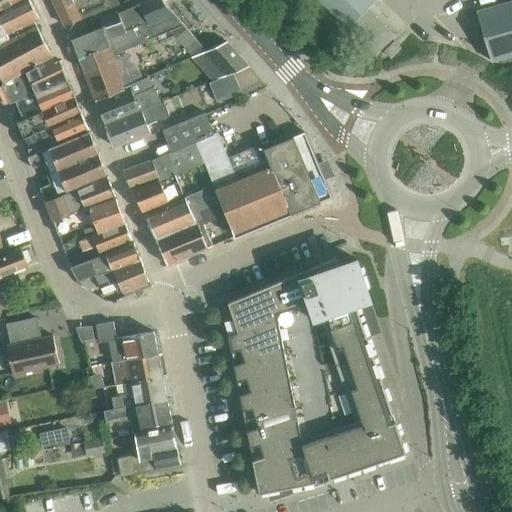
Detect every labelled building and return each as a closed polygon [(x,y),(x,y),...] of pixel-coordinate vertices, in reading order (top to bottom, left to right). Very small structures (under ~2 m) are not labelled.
[(0,0),(0,17),(29,1),(28,0),(0,0)] [(54,0),(66,25),(112,7),(109,0),(54,0)] [(164,0),(148,0),(140,4),(147,23),(173,12),(164,0)] [(320,0),(346,28),(349,26),(368,7),(374,0),(320,0)] [(0,44),(36,26),(34,23),(39,19),(29,1),(0,17),(0,18),(2,23),(0,24),(0,44)] [(511,2),(478,13),(492,63),(511,57),(511,2)] [(72,39),(80,57),(114,44),(117,52),(118,52),(184,25),(174,14),(173,12),(147,23),(140,4),(123,12),(101,20),(104,27),(72,39)] [(349,26),(358,35),(377,17),(368,7),(349,26)] [(358,35),(366,45),(386,26),(377,17),(358,35)] [(0,44),(0,74),(4,82),(53,58),(36,26),(0,44)] [(386,26),(366,45),(375,54),(395,35),(386,26)] [(384,51),(391,58),(402,48),(394,41),(384,51)] [(206,50),(216,62),(238,53),(222,42),(206,50)] [(80,57),(96,100),(125,88),(123,84),(114,59),(119,57),(118,52),(117,52),(114,44),(80,57)] [(250,64),(238,53),(216,62),(227,75),(234,72),(250,64)] [(5,83),(3,84),(10,102),(67,82),(59,62),(56,64),(53,58),(4,82),(5,83)] [(227,75),(210,82),(218,101),(242,91),(234,72),(227,75)] [(96,100),(106,124),(161,103),(155,86),(152,87),(148,75),(123,84),(125,88),(96,100)] [(67,82),(10,102),(18,121),(74,98),(67,82)] [(26,118),(18,121),(21,129),(24,137),(25,137),(81,115),(74,98),(38,113),(26,118)] [(163,102),(161,103),(106,124),(114,147),(151,133),(148,125),(170,117),(163,102)] [(205,163),(215,186),(236,177),(218,132),(214,134),(205,113),(163,131),(172,151),(197,142),(205,163)] [(56,134),(59,142),(88,132),(81,115),(25,137),(28,145),(56,134)] [(70,166),(70,168),(98,156),(88,132),(59,142),(58,142),(42,148),(38,150),(39,153),(29,157),(33,168),(35,167),(43,164),(65,155),(70,166)] [(216,189),(222,203),(227,215),(236,237),(332,197),(305,132),(264,149),(270,163),(236,177),(215,186),(216,189)] [(175,175),(205,163),(197,142),(172,151),(172,152),(152,161),(126,170),(134,191),(175,175)] [(41,188),(46,202),(106,177),(98,156),(70,168),(73,175),(51,184),(41,188)] [(178,183),(175,175),(134,191),(142,211),(168,201),(163,189),(178,183)] [(75,212),(89,207),(115,199),(106,177),(46,202),(45,202),(58,235),(68,231),(67,229),(80,224),(75,212)] [(146,214),(156,240),(203,220),(200,212),(222,203),(216,189),(212,191),(208,183),(183,194),(185,198),(146,214)] [(85,231),(88,238),(125,223),(115,199),(89,207),(97,226),(85,231)] [(203,220),(156,240),(167,265),(214,245),(205,224),(227,215),(222,203),(200,212),(203,220)] [(126,223),(125,223),(88,238),(80,241),(83,249),(98,244),(100,251),(133,239),(126,223)] [(72,267),(78,281),(140,257),(134,243),(72,267)] [(0,258),(0,275),(29,265),(23,249),(0,258)] [(140,257),(78,281),(81,287),(88,291),(100,286),(100,288),(118,282),(122,292),(150,281),(140,257)] [(402,451),(407,450),(403,440),(352,295),(367,290),(357,259),(338,266),(336,257),(228,301),(233,315),(225,317),(254,459),(261,492),(318,480),(316,473),(329,469),(331,476),(402,451)] [(8,324),(12,345),(8,345),(14,374),(48,367),(60,364),(54,335),(42,338),(37,317),(8,324)] [(112,357),(113,362),(160,353),(155,329),(118,337),(114,321),(97,324),(100,341),(111,339),(115,357),(112,357)] [(91,325),(77,326),(82,340),(94,338),(91,325)] [(122,377),(122,382),(164,374),(160,353),(113,362),(116,379),(122,377)] [(48,375),(51,392),(70,389),(67,371),(48,375)] [(122,382),(113,384),(115,396),(113,396),(115,407),(127,405),(169,397),(166,385),(164,374),(122,382)] [(169,397),(127,405),(130,417),(140,415),(143,426),(173,419),(169,397)] [(5,402),(0,402),(0,424),(10,422),(5,402)] [(59,404),(59,418),(81,417),(80,403),(59,404)] [(105,411),(84,416),(85,424),(107,419),(105,411)] [(141,453),(132,455),(134,459),(156,454),(155,449),(178,445),(174,424),(144,430),(136,432),(141,453)] [(104,437),(85,441),(87,456),(106,453),(104,437)] [(132,455),(132,454),(119,457),(123,475),(145,470),(182,463),(178,445),(155,449),(156,454),(134,459),(132,455)] [(0,497),(10,496),(10,493),(2,459),(0,459),(0,497)] [(61,483),(29,487),(30,503),(63,499),(61,483)]
